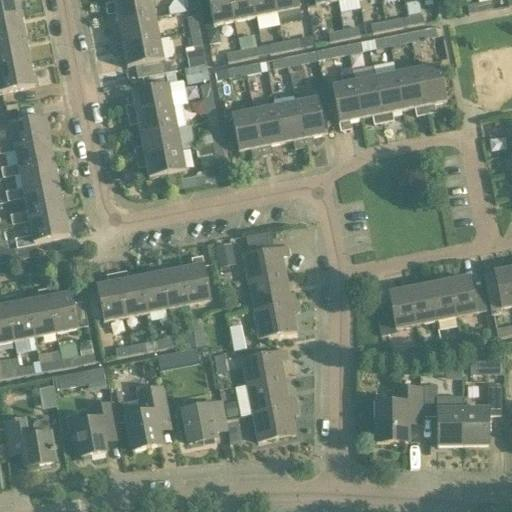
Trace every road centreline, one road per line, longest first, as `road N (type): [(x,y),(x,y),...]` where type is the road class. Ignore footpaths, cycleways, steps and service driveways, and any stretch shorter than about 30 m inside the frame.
road 1 (residential): [(336,495),(338,275),(321,185),(112,221),(102,207),(62,0)]
road 2 (residential): [(336,495),(81,511)]
